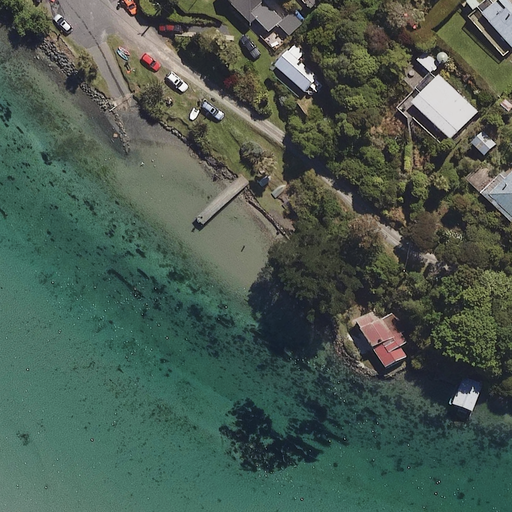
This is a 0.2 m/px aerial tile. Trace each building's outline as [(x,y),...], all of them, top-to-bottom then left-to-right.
[(281,20),(259,0),(219,0),(247,27),(252,21),(266,35),(281,20)] [(321,2),(318,0),(300,0),(310,11),(321,2)] [(501,59),(511,48),(511,7),(505,0),(499,0),(482,16),(479,13),(468,23),(501,59)] [(303,23),(293,13),(279,27),(288,37),(303,23)] [(277,74),(270,81),(287,97),(292,91),(299,97),(317,77),(303,64),(308,59),(293,46),(272,69),(277,74)] [(475,113),(435,77),(430,83),(426,79),(394,115),(406,125),(411,119),(443,148),(475,113)] [(511,220),(511,174),(501,186),(495,180),(477,198),(505,227),(511,220)] [(374,303),(348,318),(381,376),(410,359),(374,303)] [(481,385),(461,377),(450,404),(470,412),(481,385)]
